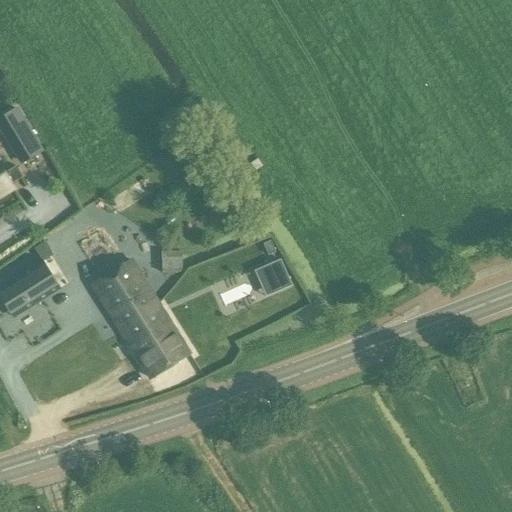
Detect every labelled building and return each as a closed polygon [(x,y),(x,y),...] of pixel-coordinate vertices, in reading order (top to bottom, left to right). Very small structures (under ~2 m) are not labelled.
[(42,151),(25,123),(6,134),(23,163),(42,151)] [(256,170),(263,166),(258,159),(252,163),(256,170)] [(0,196),(13,189),(11,185),(21,178),(22,179),(23,178),(16,166),(14,167),(15,167),(7,172),(9,174),(6,177),(0,167),(0,196)] [(163,274),(182,273),(181,251),(162,252),(162,260),(163,267),(163,274)] [(281,260),(264,267),(276,294),(292,286),(281,260)] [(131,261),(93,285),(122,332),(161,307),(143,279),(139,273),(131,261)] [(42,262),(0,288),(0,295),(7,306),(14,318),(29,308),(34,305),(59,289),(42,262)] [(190,354),(161,307),(122,332),(151,378),(190,354)]
